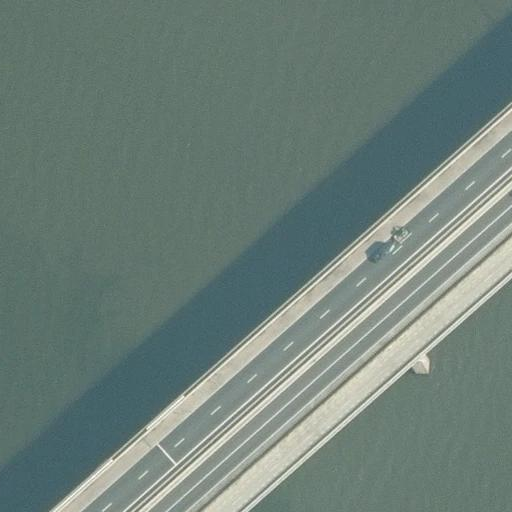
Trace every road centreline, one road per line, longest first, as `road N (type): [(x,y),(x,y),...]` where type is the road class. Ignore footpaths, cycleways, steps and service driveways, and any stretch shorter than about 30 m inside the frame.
road 1 (motorway): [(511,152),(105,511)]
road 2 (motorway): [(169,511),(511,209)]
road 3 (unclassified): [(226,511),(511,259)]
